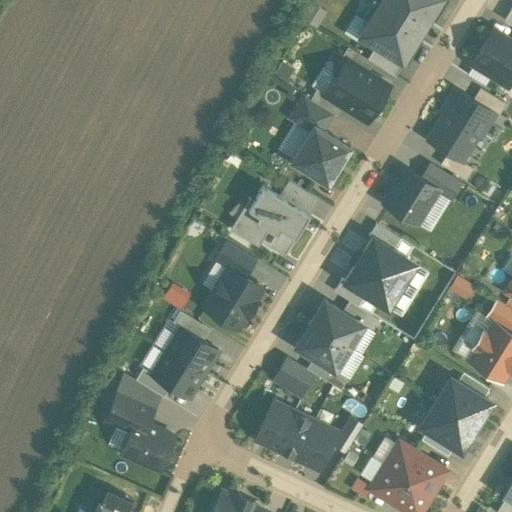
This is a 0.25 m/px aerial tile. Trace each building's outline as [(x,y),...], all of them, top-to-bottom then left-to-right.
[(423,29),(376,0),(370,0),(361,16),(368,21),(360,34),(375,44),(399,59),(401,60),(415,38),(417,39),(423,29)] [(376,0),(423,29),(429,19),(428,18),(438,0),(376,0)] [(438,0),(428,18),(429,19),(441,0),(438,0)] [(511,3),(503,18),(511,23),(511,3)] [(511,38),(492,26),(472,57),(502,76),(511,60),(511,38)] [(399,59),(391,70),(396,73),(417,39),(415,38),(401,60),(399,59)] [(399,59),(375,44),(367,57),(373,61),(395,75),(396,73),(391,70),(399,59)] [(349,61),(356,51),(347,45),(341,55),(346,59),(349,61)] [(349,61),(366,71),(373,61),(367,57),(356,51),(349,61)] [(346,59),(341,55),(331,71),(336,74),(346,59)] [(336,74),(325,93),(342,103),(367,119),(388,85),(366,71),(349,61),(346,59),(336,74)] [(423,135),(466,161),(497,108),(456,82),(423,135)] [(316,88),(309,98),(318,103),(325,93),(316,88)] [(325,93),(318,103),(333,112),(335,114),(342,103),(325,93)] [(288,116),(309,129),(313,123),(323,129),(333,112),(318,103),(309,98),(303,94),(288,116)] [(309,129),(290,160),(327,183),(350,146),(323,129),(313,123),(309,129)] [(412,152),(382,200),(417,220),(435,187),(453,197),(463,181),(412,152)] [(288,179),(278,194),(292,202),(302,187),(288,179)] [(253,199),(262,205),(257,213),(258,214),(255,219),(268,227),(275,232),(277,233),(280,228),(294,236),(296,234),(289,230),(302,209),(292,202),(278,194),(262,184),(253,199)] [(302,187),(292,202),(302,209),(309,213),(319,197),(302,187)] [(229,227),(237,232),(248,215),(254,219),(257,213),(247,207),(253,199),(249,196),(229,227)] [(262,205),(253,199),(247,207),(257,213),(262,205)] [(309,213),(302,209),(289,230),(296,234),(309,213)] [(258,244),(268,227),(255,219),(258,214),(257,213),(254,219),(248,215),(237,232),(258,244)] [(294,236),(280,228),(277,233),(275,232),(268,243),(284,253),(294,236)] [(229,266),(240,273),(243,268),(247,271),(256,257),(226,239),(213,258),(215,259),(228,267),(229,266)] [(356,257),(391,279),(403,260),(367,239),(356,257)] [(380,297),(391,279),(356,257),(345,275),(380,297)] [(228,267),(215,259),(202,282),(214,290),(228,267)] [(214,290),(205,305),(237,326),(245,313),(246,313),(254,300),(253,300),(261,287),(240,273),(229,266),(228,267),(214,290)] [(172,301),(178,290),(170,285),(164,295),(172,301)] [(172,301),(181,306),(187,296),(178,290),(172,301)] [(367,318),(323,292),(308,314),(352,339),(367,318)] [(172,320),(181,326),(186,329),(193,317),(179,309),(172,320)] [(308,314),(292,340),(335,365),(352,339),(308,314)] [(210,328),(193,317),(186,329),(203,339),(210,328)] [(511,329),(492,317),(471,352),(504,372),(511,358),(511,329)] [(166,350),(202,372),(208,361),(210,363),(218,349),(203,339),(186,329),(181,326),(166,350)] [(170,385),(189,397),(197,383),(195,382),(202,372),(166,350),(152,372),(151,373),(170,385)] [(142,367),(135,379),(163,397),(170,385),(151,373),(152,372),(142,367)] [(118,390),(153,405),(157,394),(123,373),(116,389),(118,390)] [(448,376),(433,400),(471,423),(486,398),(448,376)] [(153,405),(118,390),(105,419),(131,430),(137,418),(145,422),(153,405)] [(330,425),(273,400),(258,435),(314,460),(330,425)] [(433,400),(421,421),(459,444),(471,423),(433,400)] [(131,430),(121,452),(158,468),(173,434),(145,422),(137,418),(131,430)] [(398,442),(375,481),(417,506),(440,468),(398,442)] [(257,511),(260,505),(221,488),(210,511),(257,511)] [(511,511),(511,499),(505,495),(495,511),(497,511),(511,511)] [(122,511),(99,502),(94,511),(122,511)]
